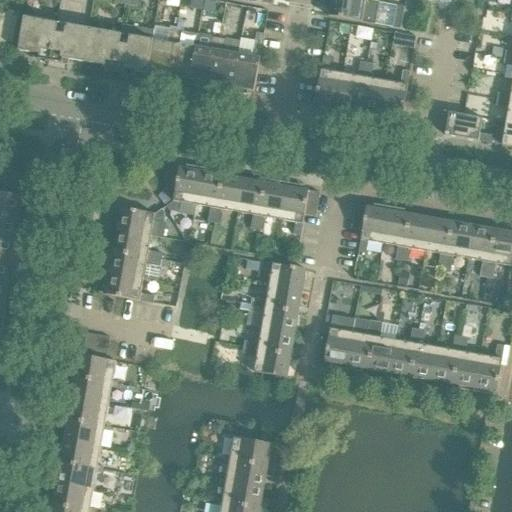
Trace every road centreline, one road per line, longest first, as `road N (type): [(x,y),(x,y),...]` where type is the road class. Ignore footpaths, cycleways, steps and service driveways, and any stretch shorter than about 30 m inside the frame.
road 1 (residential): [(324,270),(338,189),(511,220)]
road 2 (tertiary): [(511,182),(278,137)]
road 3 (tertiary): [(44,320),(85,107)]
road 4 (tertiary): [(278,137),(85,107)]
road 5 (residential): [(278,137),(303,0)]
road 6 (residential): [(44,320),(163,340)]
